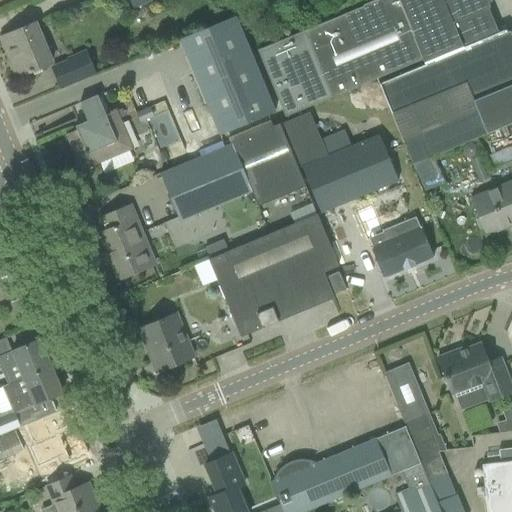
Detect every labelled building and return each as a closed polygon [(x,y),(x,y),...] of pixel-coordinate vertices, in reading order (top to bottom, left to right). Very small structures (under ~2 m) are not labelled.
[(129,0),(133,9),(154,0),(129,0)] [(424,65),(467,46),(458,23),(490,11),(485,0),(374,0),(363,5),(364,6),(258,51),(285,117),(422,59),(424,65)] [(213,9),(212,19),(224,20),(225,10),(213,9)] [(180,39),(219,136),(275,113),(235,16),(180,39)] [(9,59),(17,78),(51,64),(35,24),(1,37),(7,52),(10,51),(12,58),(9,59)] [(379,84),(414,165),(488,133),(511,122),(511,37),(509,31),(506,33),(505,30),(467,46),(424,65),(387,81),(379,84)] [(52,69),(60,89),(94,75),(88,60),(72,67),(70,61),(52,69)] [(66,135),(81,171),(132,149),(116,109),(105,114),(97,96),(80,103),(87,121),(75,127),(77,130),(66,135)] [(150,107),(136,113),(140,123),(154,117),(150,107)] [(301,167),(320,213),(398,181),(379,135),(360,143),(351,147),(344,131),(321,140),(310,113),(280,126),(305,188),(306,187),(298,169),(301,167)] [(160,174),(180,222),(252,192),(259,207),(305,188),(280,126),(279,124),(160,174)] [(480,157),(471,160),(478,181),(487,178),(480,157)] [(484,231),(486,236),(511,225),(511,181),(470,199),(478,216),(476,221),(479,229),(484,231)] [(106,231),(100,234),(118,279),(137,272),(148,267),(136,236),(142,233),(131,207),(125,209),(119,211),(101,219),(106,231)] [(209,260),(225,299),(333,254),(317,215),(209,260)] [(371,248),(384,279),(433,259),(421,230),(415,217),(382,231),(386,241),(371,248)] [(0,275),(6,272),(3,263),(9,261),(9,260),(2,251),(0,246),(0,275)] [(225,299),(241,337),(334,299),(323,273),(338,267),(333,254),(225,299)] [(327,277),(334,294),(346,290),(339,272),(327,277)] [(139,329),(157,373),(194,357),(176,314),(139,329)] [(0,356),(0,365),(9,385),(51,366),(39,340),(0,356)] [(457,350),(437,358),(451,394),(455,393),(481,383),(488,400),(489,402),(511,392),(511,389),(502,363),(489,368),(480,344),(458,353),(457,350)] [(408,363),(384,373),(404,424),(423,416),(428,414),(408,363)] [(2,417),(0,417),(0,436),(57,412),(51,399),(63,394),(51,366),(9,385),(4,387),(15,411),(2,417)] [(511,404),(501,406),(503,420),(496,421),(497,433),(511,431),(511,404)] [(428,414),(404,424),(414,445),(422,465),(421,466),(428,482),(448,474),(438,452),(446,451),(439,434),(437,435),(428,414)] [(53,448),(41,453),(46,466),(58,461),(62,469),(90,458),(72,417),(61,422),(44,429),(53,448)] [(277,480),(272,482),(282,505),(284,511),(303,511),(306,511),(391,476),(420,464),(405,427),(375,439),(312,465),(311,463),(308,462),(305,461),(302,461),(299,461),(296,461),(293,462),(290,463),(288,464),(285,466),(283,468),(280,470),(278,472),(277,475),(275,478),(277,480)] [(500,463),(481,465),(486,511),(511,511),(511,448),(499,450),(500,463)] [(231,454),(205,464),(217,494),(209,497),(215,511),(284,511),(282,505),(271,509),(264,511),(245,511),(236,489),(244,486),(238,473),(231,454)] [(440,511),(421,466),(403,473),(409,488),(394,494),(401,511),(440,511)] [(53,505),(40,511),(100,511),(88,483),(75,488),(70,476),(45,487),(53,505)] [(463,511),(456,494),(436,503),(440,511),(463,511)]
